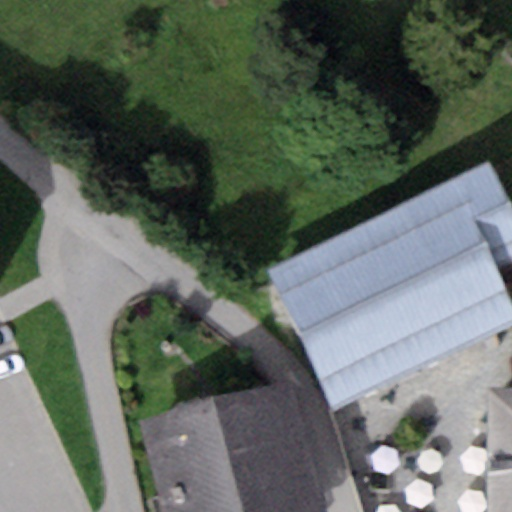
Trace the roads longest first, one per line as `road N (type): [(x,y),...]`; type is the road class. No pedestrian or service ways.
road 1 (residential): [(338,511),(327,459),(278,356),(67,215)]
road 2 (residential): [(67,215),(124,511)]
